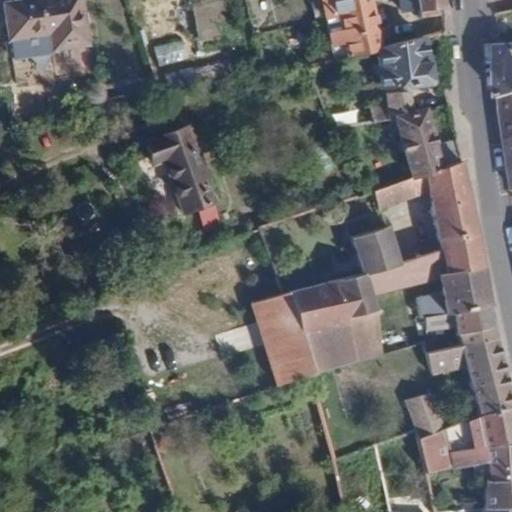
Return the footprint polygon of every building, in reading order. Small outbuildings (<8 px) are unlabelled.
[(29,0),(0,4),(0,9),(5,41),(48,34),(49,50),(85,45),(78,0),(29,0)] [(332,0),(335,16),(370,8),(368,0),(332,0)] [(397,0),(400,10),(415,8),(414,0),(397,0)] [(414,0),(415,8),(416,13),(442,8),(441,0),(414,0)] [(335,16),(344,58),(374,52),(375,50),(379,48),(370,8),(335,16)] [(426,83),(419,38),(391,45),(379,48),(375,50),(374,52),(378,71),(376,72),(378,87),(384,86),(404,82),(404,86),(426,83)] [(511,50),(497,51),(500,100),(511,96),(511,50)] [(370,123),(394,120),(394,118),(409,115),(409,112),(405,94),(404,86),(404,82),(384,86),(385,97),(386,105),(368,108),(370,123)] [(511,96),(500,100),(503,124),(511,121),(511,96)] [(409,179),(458,162),(453,142),(430,150),(422,110),(409,112),(409,115),(394,118),(394,120),(409,179)] [(511,121),(503,124),(504,132),(505,140),(511,138),(511,121)] [(185,127),(142,144),(151,166),(162,162),(183,212),(214,199),(185,127)] [(445,279),(480,270),(472,226),(458,162),(409,179),(369,193),(375,210),(425,191),(439,253),(445,279)] [(352,252),(358,274),(397,262),(385,226),(347,238),(350,247),(344,248),(346,254),(352,252)] [(251,302),(274,387),(306,377),(311,376),(301,337),(374,324),(368,298),(436,282),(438,296),(420,300),(416,308),(417,322),(420,322),(449,315),(488,309),(480,270),(445,279),(439,253),(431,252),(397,262),(358,274),(282,294),(251,302)] [(458,348),(495,340),(488,309),(449,315),(453,328),(457,347),(458,348)] [(449,315),(420,322),(423,335),(437,332),(453,328),(449,315)] [(301,337),(311,376),(380,356),(374,324),(301,337)] [(425,345),(427,344),(439,340),(437,332),(423,335),(424,341),(425,345)] [(475,416),(510,408),(495,340),(458,348),(457,347),(429,354),(422,355),(427,374),(462,367),(475,416)] [(420,346),(422,355),(429,354),(427,344),(425,345),(420,346)] [(417,441),(440,432),(421,377),(397,387),(414,432),(417,441)] [(479,450),(511,444),(511,418),(510,408),(475,416),(475,423),(479,450)] [(449,470),(482,462),(479,450),(475,423),(440,432),(449,470)] [(422,476),(449,470),(440,432),(417,441),(414,443),(422,476)] [(479,509),(511,506),(511,444),(479,450),(482,462),(485,481),(479,481),(479,509)] [(422,476),(425,487),(451,480),(449,470),(422,476)] [(471,470),(457,471),(458,485),(472,484),(471,470)]
